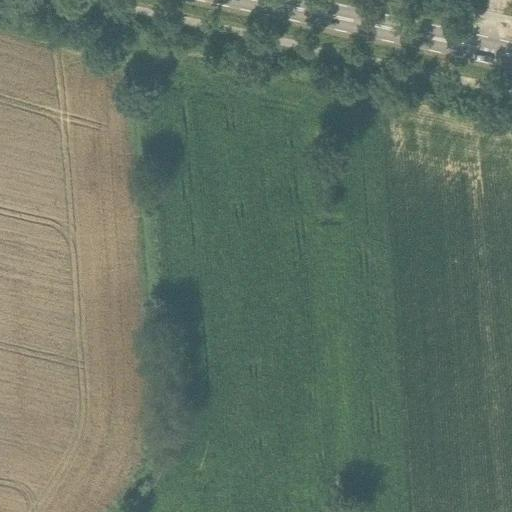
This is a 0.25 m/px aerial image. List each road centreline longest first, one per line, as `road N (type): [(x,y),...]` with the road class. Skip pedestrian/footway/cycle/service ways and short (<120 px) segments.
road 1 (track): [(123,511),(149,469),(158,430),(132,72)]
road 2 (primary): [(511,57),(247,0)]
